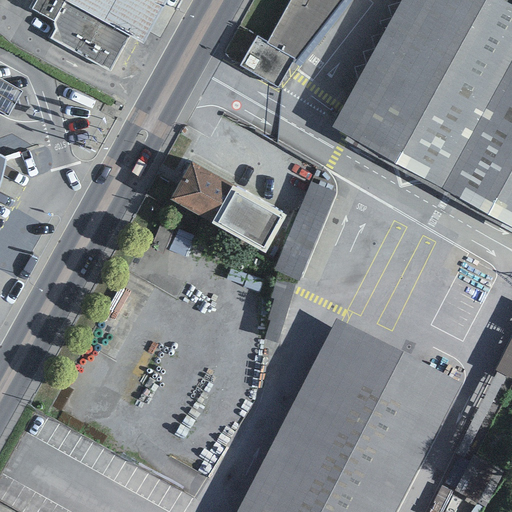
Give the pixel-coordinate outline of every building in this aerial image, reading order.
[(34,0),(31,7),(53,19),(63,0),(34,0)] [(50,36),(109,69),(129,33),(69,0),(63,0),(53,19),(55,26),(50,36)] [(166,0),(69,0),(129,33),(143,41),(166,0)] [(287,0),(267,37),(265,39),(294,55),(302,60),(349,0),(287,0)] [(511,0),(398,0),(331,124),(511,222),(511,0)] [(278,85),(294,55),(265,39),(267,37),(257,32),(239,63),(278,85)] [(22,89),(0,76),(0,107),(8,112),(22,89)] [(231,178),(191,155),(169,194),(210,216),(231,178)] [(285,207),(231,178),(210,216),(265,245),(285,207)] [(337,190),(310,179),(273,267),(278,269),(297,279),(337,190)] [(278,341),(297,279),(278,269),(270,295),(274,296),(266,317),(270,318),(264,336),(278,341)] [(393,511),(459,385),(335,321),(236,511),(393,511)] [(511,341),(496,372),(511,380),(511,341)] [(457,500),(488,511),(490,511),(504,477),(471,464),(457,500)]
